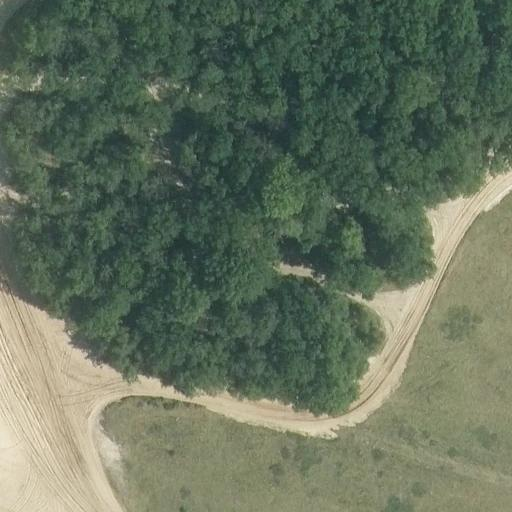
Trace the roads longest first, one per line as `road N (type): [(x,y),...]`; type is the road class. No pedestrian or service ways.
road 1 (track): [(90,511),(48,376),(291,414),(344,407),(368,393),(388,365),(467,200),(511,163)]
road 2 (track): [(461,211),(367,184),(226,96),(0,87)]
road 3 (track): [(38,350),(139,300),(286,261),(367,184)]
road 4 (track): [(209,283),(160,88),(111,0)]
road 5 (track): [(0,206),(79,197),(174,149)]
road 6 (track): [(274,267),(412,315)]
road 7 (track): [(48,376),(0,241)]
